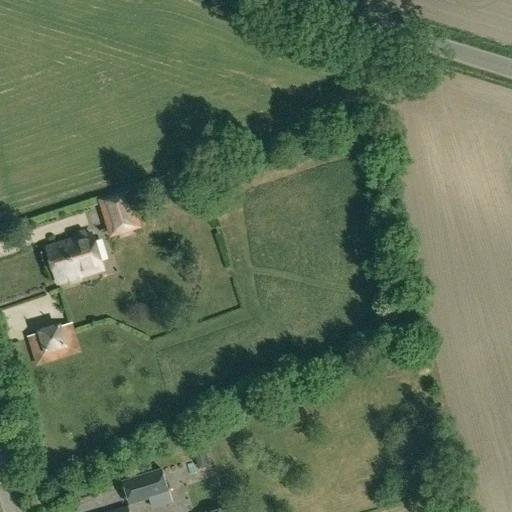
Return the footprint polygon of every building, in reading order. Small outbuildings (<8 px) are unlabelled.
[(125,201),(123,194),(99,201),(108,230),(131,223),(130,217),(133,216),(128,200),(125,201)] [(58,284),(103,270),(91,234),(47,249),(58,284)] [(43,325),(45,359),(82,357),(80,323),(43,325)] [(199,470),(211,467),(205,449),(193,453),(199,470)] [(162,471),(143,477),(149,500),(152,511),(172,506),(169,494),(162,471)]
